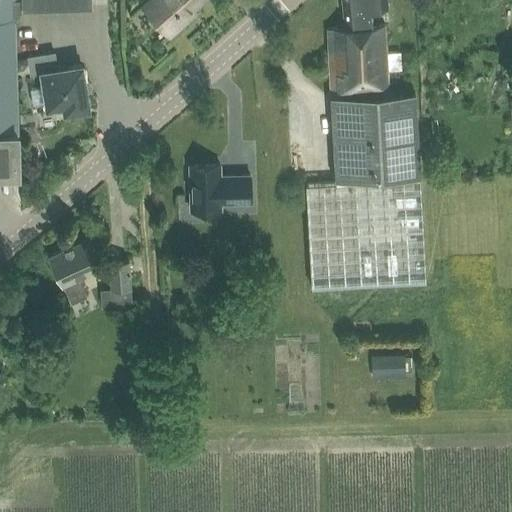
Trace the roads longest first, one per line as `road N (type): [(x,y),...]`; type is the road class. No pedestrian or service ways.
road 1 (tertiary): [(0,261),(290,0)]
road 2 (track): [(141,134),(162,431)]
